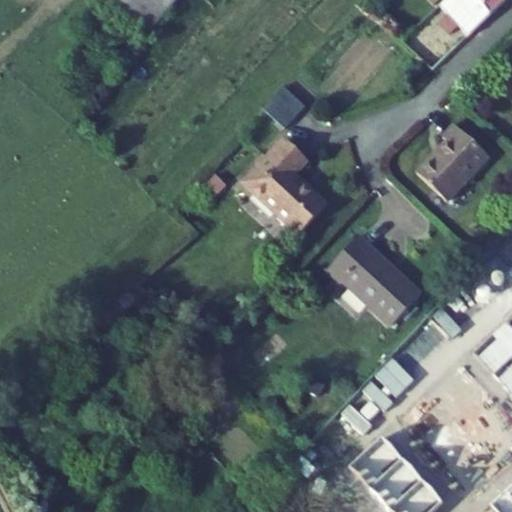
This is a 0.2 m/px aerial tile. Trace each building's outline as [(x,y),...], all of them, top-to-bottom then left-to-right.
[(107,0),(149,34),(177,0),(107,0)] [(505,0),(446,0),(440,6),(468,36),(505,0)] [(418,175),(448,203),(490,159),(456,126),(444,139),(448,143),(418,175)] [(300,236),(327,207),(294,176),(308,161),(285,141),(245,184),(300,236)] [(511,233),(509,231),(500,240),(511,251),(511,233)] [(343,282),(391,328),(419,298),(387,268),(390,265),(359,237),(353,243),(333,265),(326,272),(341,285),(343,282)] [(491,250),(510,268),(511,266),(511,251),(500,240),(491,250)] [(489,252),(482,260),(501,278),(510,268),(491,250),(489,252)] [(473,269),(492,287),(501,278),(482,260),(480,261),(473,269)] [(473,269),(464,279),(484,297),(492,287),(473,269)] [(455,289),(474,306),(484,297),(464,279),(455,289)] [(455,289),(446,298),(465,316),(474,306),(455,289)] [(437,308),(457,326),(465,316),(446,298),(437,308)] [(437,308),(428,318),(448,335),(457,326),(437,308)] [(419,327),(438,345),(448,335),(428,318),(419,327)] [(419,327),(410,337),(430,355),(438,345),(419,327)] [(401,346),(421,365),(430,355),(410,337),(401,346)] [(401,346),(392,356),(412,374),(421,365),(401,346)] [(383,366),(403,384),(412,374),(392,356),(383,366)] [(383,366),(374,375),(394,394),(403,384),(383,366)] [(365,385),(385,403),(394,394),(374,375),(365,385)] [(511,395),(511,375),(501,384),(511,395)] [(491,394),(511,415),(511,395),(501,384),(491,394)] [(365,385),(356,395),(376,413),(385,403),(365,385)] [(503,426),(511,417),(511,415),(491,394),(481,403),(503,426)] [(347,404),(367,423),(376,413),(356,395),(347,404)] [(471,413),(493,435),(503,426),(481,403),(471,413)] [(347,404),(338,414),(358,432),(367,423),(347,404)] [(483,445),(493,435),(471,413),(461,422),(483,445)] [(329,424),(349,442),(358,432),(338,414),(329,424)] [(451,432),(473,454),(483,445),(461,422),(451,432)] [(511,511),(511,422),(453,479),(484,511),(511,511)] [(349,442),(329,424),(311,443),(331,462),(335,466),(353,446),(349,442)] [(463,464),(473,454),(451,432),(441,441),(463,464)] [(431,451),(453,473),(463,464),(441,441),(431,451)] [(331,462),(311,443),(307,448),(302,453),(322,471),(331,462)] [(450,476),(453,473),(431,451),(421,460),(443,482),(450,476)] [(302,453),(294,462),(313,481),(322,471),(302,453)] [(411,470),(433,492),(443,482),(421,460),(411,470)] [(305,490),(313,481),(294,462),(285,471),(305,490)] [(401,479),(423,501),(433,492),(411,470),(401,479)] [(285,471),(276,481),(296,499),(305,490),(285,471)] [(484,511),(453,479),(450,476),(443,482),(433,492),(423,501),(413,511),(411,511),(484,511)] [(391,489),(413,511),(423,501),(401,479),(391,489)] [(381,498),(394,511),(411,511),(413,511),(391,489),(381,498)] [(371,507),(375,511),(394,511),(381,498),(371,507)]
